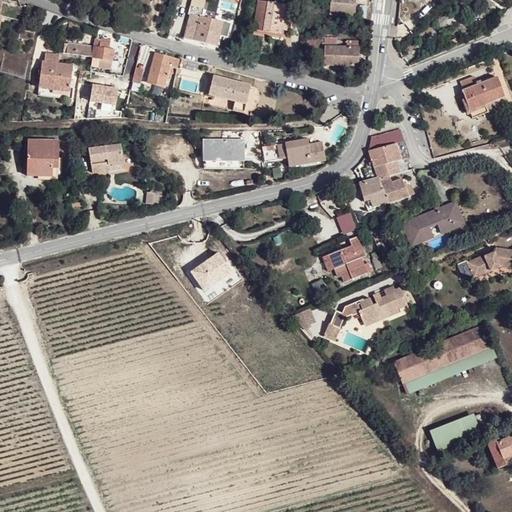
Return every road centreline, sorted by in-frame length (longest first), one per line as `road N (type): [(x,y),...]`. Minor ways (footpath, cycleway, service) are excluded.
road 1 (secondary): [(0,255),(325,176),(352,156),(372,100)]
road 2 (unclassified): [(17,0),(372,100)]
road 3 (residential): [(374,80),(394,81),(511,30)]
